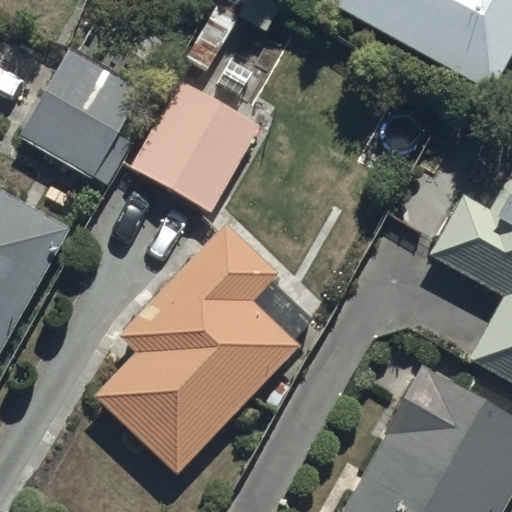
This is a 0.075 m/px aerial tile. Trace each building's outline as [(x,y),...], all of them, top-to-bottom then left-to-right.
[(279,6),(268,0),(209,0),(177,60),(206,76),(235,21),(263,36),(279,6)] [(511,0),(315,0),(486,94),(511,46),(511,0)] [(12,141),(87,182),(138,91),(63,50),(12,141)] [(123,169),(204,217),(257,129),(176,81),(123,169)] [(465,365),(511,390),(511,171),(489,212),(458,194),(423,257),(501,300),(465,365)] [(0,342),(62,233),(0,198),(0,342)] [(89,400),(170,478),(295,348),(249,304),(275,277),(222,227),(116,337),(134,355),(89,400)] [(338,511),(501,511),(511,493),(511,417),(419,366),(338,511)]
